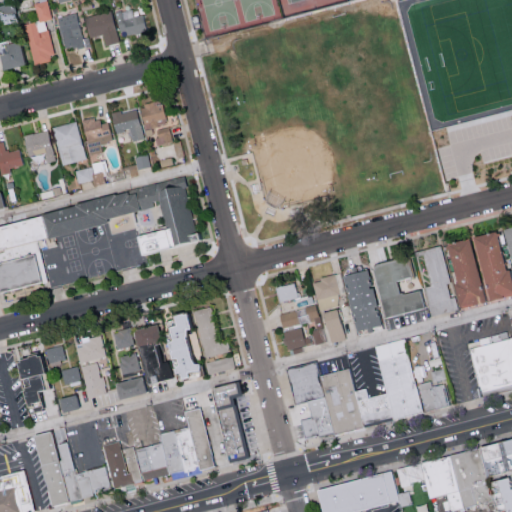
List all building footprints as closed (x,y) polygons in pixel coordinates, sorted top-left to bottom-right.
[(50,18),(46,0),(44,0),(33,2),(36,20),(24,23),(32,64),(53,59),(45,19),(50,18)] [(0,19),(14,20),(14,3),(0,2),(0,19)] [(117,12),(122,35),(146,30),(142,14),(133,16),(132,9),(117,12)] [(103,34),(104,44),(118,42),(113,11),(85,15),(88,36),(103,34)] [(74,45),(74,48),(83,47),(77,12),(57,15),(63,47),(74,45)] [(0,43),(0,52),(1,67),(21,66),(20,43),(0,43)] [(138,104),(143,128),(165,123),(160,99),(138,104)] [(110,112),(113,132),(128,129),(130,140),(141,138),(137,108),(110,112)] [(111,139),(106,121),(98,123),(95,115),(79,120),(87,145),(111,139)] [(51,126),(61,164),(85,158),(75,120),(51,126)] [(171,141),(168,127),(153,130),(157,144),(171,141)] [(44,152),(46,162),(53,160),(47,129),(23,134),(27,156),(44,152)] [(9,167),(23,163),(20,148),(6,151),(3,140),(0,140),(0,170),(1,174),(10,171),(9,167)] [(149,165),(147,153),(134,155),(136,168),(149,165)] [(186,240),(184,233),(194,231),(183,176),(160,180),(172,243),(186,240)] [(39,210),(43,233),(151,210),(148,198),(138,200),(136,189),(39,210)] [(44,238),(39,214),(0,223),(0,225),(5,247),(44,238)] [(511,253),(511,225),(503,228),(509,255),(511,253)] [(445,242),(458,305),(511,294),(497,229),(470,235),(470,237),(445,242)] [(424,286),(429,315),(456,309),(453,295),(449,296),(446,283),(448,282),(440,245),(422,249),(429,285),(424,286)] [(0,289),(41,280),(39,271),(36,272),(31,253),(0,260),(0,289)] [(421,307),(418,289),(397,293),(394,279),(409,276),(405,256),(371,263),(381,315),(421,307)] [(353,329),(378,324),(367,268),(341,273),(353,329)] [(313,278),(317,309),(339,306),(335,275),(313,278)] [(278,301),(296,297),(293,282),(274,286),(278,301)] [(312,324),(320,322),(315,304),(307,306),(312,324)] [(194,309),(203,356),(227,351),(224,338),(216,339),(210,306),(194,309)] [(322,311),(330,342),(344,338),(336,307),(322,311)] [(278,313),(282,327),(299,323),(296,309),(278,313)] [(169,314),(171,324),(165,325),(167,340),(163,341),(167,358),(171,357),(175,377),(183,376),(183,371),(194,369),(182,311),(169,314)] [(134,328),(146,382),(169,377),(165,360),(160,361),(156,343),(159,342),(154,323),(134,328)] [(133,344),(129,327),(112,331),(116,348),(133,344)] [(327,341),(325,328),(312,330),(314,343),(327,341)] [(511,389),(499,393),(483,397),(479,379),(472,347),(499,341),(511,337),(511,389)] [(48,362),(65,358),(62,344),(45,348),(48,362)] [(442,348),(449,379),(454,405),(439,409),(426,413),(419,383),(434,380),(434,379),(432,368),(417,371),(412,355),(438,349),(442,348)] [(117,357),(122,373),(139,368),(135,352),(117,357)] [(16,378),(24,376),(26,386),(19,387),(23,405),(29,403),(31,412),(39,410),(35,390),(44,388),(37,353),(12,358),(16,378)] [(426,413),(396,420),(389,394),(386,380),(381,360),(411,353),(412,355),(418,379),(419,383),(426,413)] [(204,361),(206,373),(234,367),(231,355),(204,361)] [(99,377),(98,362),(83,364),(86,395),(105,393),(104,376),(99,377)] [(414,365),(418,382),(431,379),(428,362),(414,365)] [(81,380),(78,365),(61,369),(64,384),(81,380)] [(309,365),(310,370),(317,367),(320,366),(322,375),(324,380),(325,385),(317,387),(312,388),(315,398),(297,401),(292,381),(290,369),(309,365)] [(367,427),(337,433),(328,397),(325,385),(324,380),(322,375),(352,368),(355,380),(357,389),(367,427)] [(116,397),(145,392),(142,376),(114,381),(116,397)] [(252,458),(231,462),(227,442),(214,387),(237,381),(240,380),(241,381),(245,395),(236,397),(248,442),(252,458)] [(389,394),(396,420),(378,424),(367,427),(357,389),(368,387),(371,397),(378,396),(389,394)] [(78,407),(74,393),(57,398),(61,412),(78,407)] [(318,437),(309,439),(305,420),(313,419),(310,402),(317,400),(328,397),(337,433),(318,437)] [(219,467),(202,471),(201,467),(197,450),(195,442),(187,411),(196,409),(202,408),(212,442),(219,467)] [(187,470),(172,473),(165,443),(163,431),(176,428),(180,443),(187,470)] [(197,472),(188,474),(187,470),(181,443),(178,431),(190,428),(194,442),(197,452),(201,467),(197,468),(198,472),(197,472)] [(59,505),(54,506),(54,505),(37,444),(35,436),(53,431),(57,444),(72,502),(59,505)] [(511,511),(500,511),(497,502),(497,501),(484,446),(500,442),(509,439),(511,438),(511,511)] [(122,443),(124,450),(136,447),(142,472),(144,483),(136,485),(113,490),(104,445),(114,443),(121,442),(122,443)] [(156,469),(151,446),(163,443),(169,465),(156,469)] [(156,469),(142,472),(138,449),(151,446),(156,469)] [(497,502),(469,508),(468,501),(458,453),(484,446),(497,501),(497,502)] [(469,508),(456,511),(454,501),(452,493),(440,496),(432,498),(424,462),(439,458),(458,453),(468,501),(469,508)] [(76,501),(75,501),(69,476),(76,474),(107,467),(113,490),(76,501)] [(0,511),(0,476),(15,472),(25,470),(34,505),(35,511),(0,511)] [(324,511),(322,502),(319,489),(379,474),(394,470),(401,501),(401,502),(379,507),(357,511),(324,511)]
